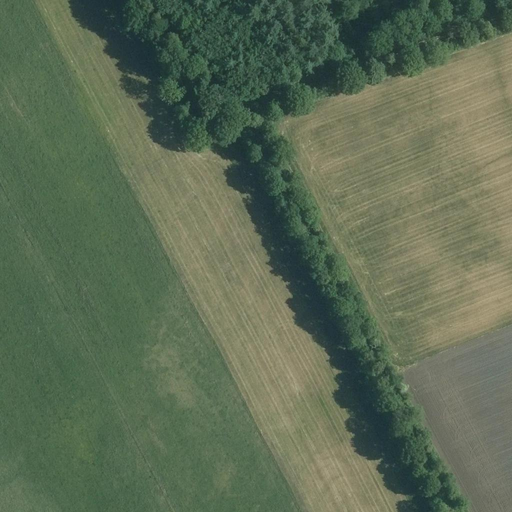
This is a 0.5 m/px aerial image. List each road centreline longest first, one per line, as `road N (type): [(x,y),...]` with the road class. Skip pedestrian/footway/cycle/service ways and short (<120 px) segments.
road 1 (track): [(450,511),(242,110)]
road 2 (track): [(242,110),(511,10)]
road 3 (track): [(242,110),(144,0)]
